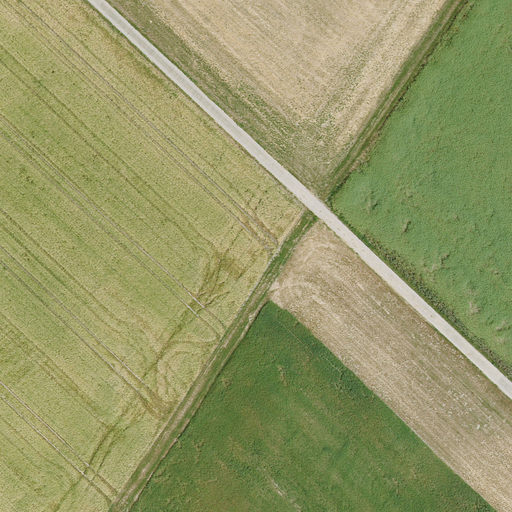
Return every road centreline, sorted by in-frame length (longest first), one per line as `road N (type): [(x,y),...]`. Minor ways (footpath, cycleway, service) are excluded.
road 1 (track): [(116,511),(453,0)]
road 2 (track): [(94,0),(511,391)]
